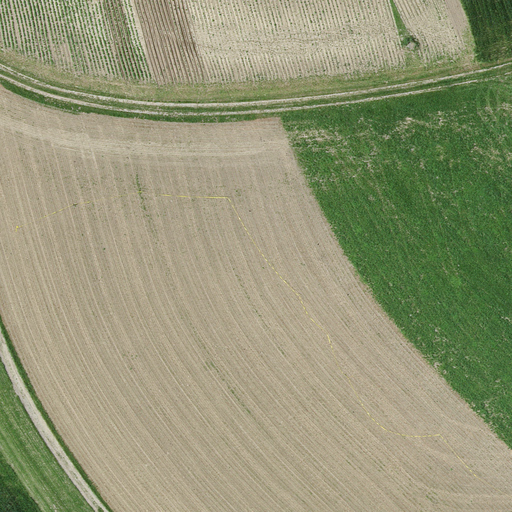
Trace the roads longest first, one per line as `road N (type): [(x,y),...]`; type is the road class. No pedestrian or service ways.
road 1 (track): [(511,67),(223,109),(97,102),(0,70)]
road 2 (track): [(103,511),(43,429),(0,340)]
